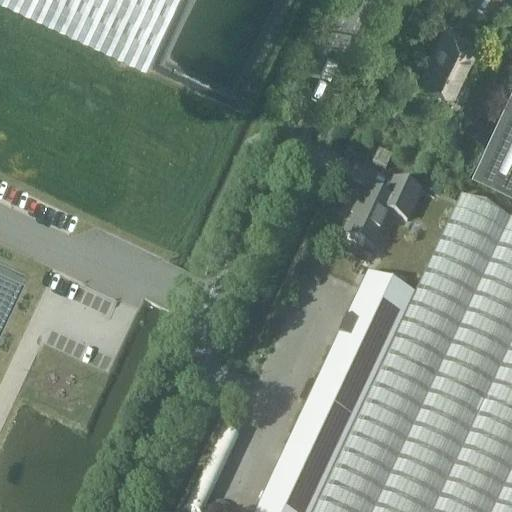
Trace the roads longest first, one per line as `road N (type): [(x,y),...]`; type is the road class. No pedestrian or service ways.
road 1 (tertiary): [(125,511),(370,0)]
road 2 (unknown): [(221,313),(69,242)]
road 3 (unknown): [(69,242),(0,390)]
